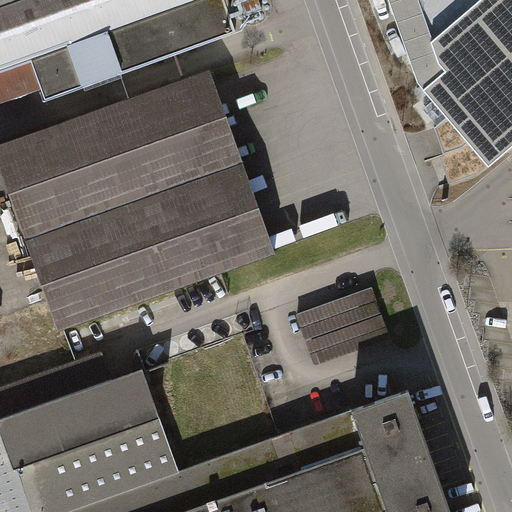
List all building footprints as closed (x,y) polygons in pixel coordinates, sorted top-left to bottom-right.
[(0,0),(0,102),(33,91),(39,106),(236,36),(222,0),(0,0)] [(511,0),(382,0),(413,90),(484,176),(511,151),(511,0)] [(0,178),(56,337),(271,256),(205,72),(0,144),(0,178)] [(315,360),(392,341),(378,289),(302,308),(315,360)] [(176,476),(132,349),(0,394),(0,511),(385,511),(352,415),(176,476)] [(457,511),(415,393),(352,415),(386,511),(457,511)]
